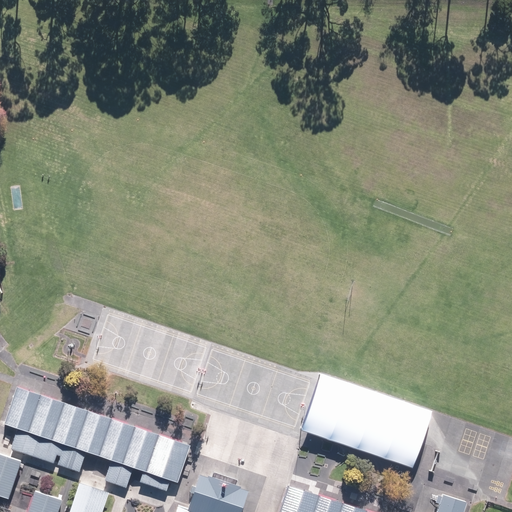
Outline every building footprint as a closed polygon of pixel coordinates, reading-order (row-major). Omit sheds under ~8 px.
[(0,319),(0,332),(15,352),(51,322),(57,294),(43,214),(11,220),(25,299),(0,319)] [(192,441),(18,384),(6,421),(19,425),(12,446),(80,469),(87,448),(112,456),(105,477),(128,484),(134,466),(143,469),(140,480),(168,489),(171,478),(179,481),(192,441)] [(21,462),(0,454),(0,496),(9,499),(21,462)] [(242,511),(252,484),(202,467),(189,505),(180,502),(176,511),(242,511)] [(102,511),(110,488),(81,479),(69,511),(102,511)] [(381,511),(289,482),(279,511),(381,511)] [(59,511),(64,498),(35,488),(26,511),(59,511)] [(463,511),(467,499),(443,492),(436,511),(463,511)]
